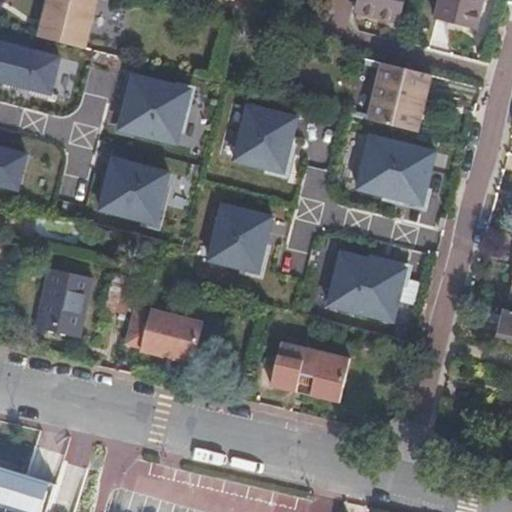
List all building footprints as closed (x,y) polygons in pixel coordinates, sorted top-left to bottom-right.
[(48,0),(39,39),(87,51),(99,0),(48,0)] [(360,0),(357,13),(402,25),(408,0),(360,0)] [(476,31),(483,0),(442,0),(437,21),(476,31)] [(62,60),(0,43),(0,82),(52,96),(62,60)] [(418,136),(433,77),(384,64),(368,123),(418,136)] [(135,79),(121,132),(178,146),(191,93),(135,79)] [(250,108),(235,164),(285,177),(300,121),(250,108)] [(372,140),(359,193),(424,210),(438,157),(372,140)] [(0,148),(0,185),(20,191),(29,156),(0,148)] [(115,160),(102,211),(158,226),(171,174),(115,160)] [(225,205),(211,261),(261,274),(275,218),(225,205)] [(16,243),(0,239),(0,269),(10,272),(16,243)] [(343,253),(330,307),(395,323),(409,270),(343,253)] [(36,330),(80,339),(95,279),(51,268),(36,330)] [(105,308),(125,313),(135,277),(115,272),(105,308)] [(135,308),(126,345),(143,349),(143,351),(195,364),(205,323),(153,310),(152,313),(135,308)] [(511,343),(511,311),(506,310),(499,340),(511,343)] [(283,344),(272,388),(340,404),(352,360),(283,344)] [(131,511),(313,511),(315,503),(141,467),(131,511)] [(0,511),(48,511),(56,487),(0,469),(0,511)]
